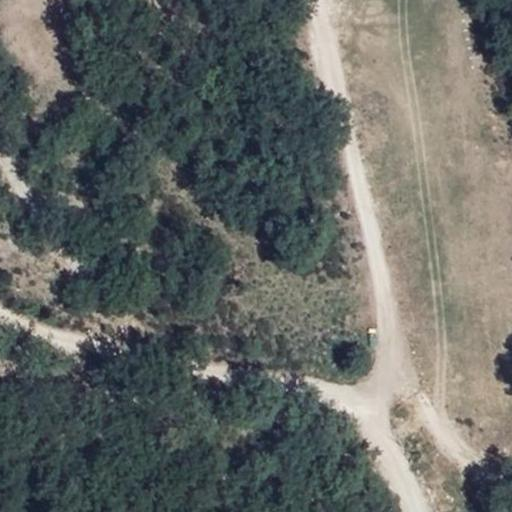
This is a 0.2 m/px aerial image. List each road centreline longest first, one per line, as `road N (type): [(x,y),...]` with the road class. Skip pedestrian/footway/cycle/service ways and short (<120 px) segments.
road 1 (unclassified): [(418,511),(383,438),(349,400),(292,380),(158,364),(0,312)]
road 2 (track): [(158,364),(0,151)]
road 3 (track): [(399,379),(468,461),(511,479)]
